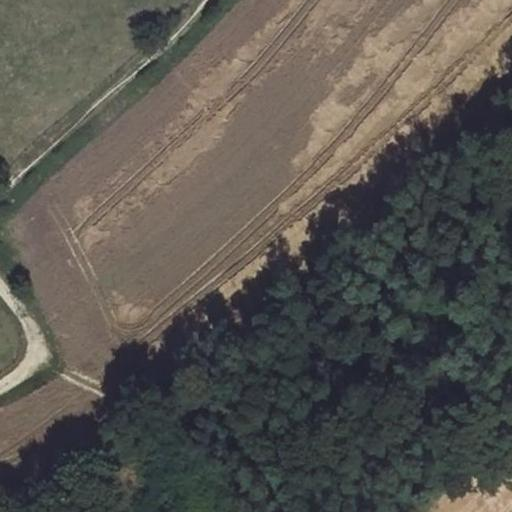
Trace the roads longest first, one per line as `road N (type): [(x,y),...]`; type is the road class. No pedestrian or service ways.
road 1 (track): [(0,198),(204,0)]
road 2 (track): [(0,391),(39,373),(42,341),(0,280)]
